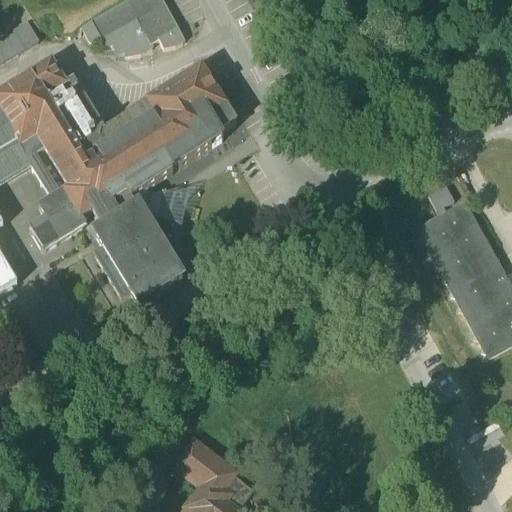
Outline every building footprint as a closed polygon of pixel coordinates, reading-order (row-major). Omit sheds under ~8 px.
[(124,54),(125,58),(140,56),(153,49),(151,47),(158,43),(163,51),(175,49),(185,43),(160,0),(131,0),(81,28),(90,44),(99,43),(102,49),(113,47),(113,49),(123,48),(124,54)] [(0,65),(38,43),(27,24),(0,40),(0,65)] [(0,179),(27,163),(35,158),(58,197),(50,201),(39,208),(46,220),(29,230),(40,248),(41,250),(42,250),(44,251),(46,251),(46,250),(82,229),(83,228),(84,226),(84,225),(84,223),(82,220),(92,214),(102,231),(94,235),(103,250),(94,255),(121,300),(130,295),(138,309),(182,283),(141,215),(133,200),(147,191),(173,175),(172,174),(223,143),(219,137),(234,129),(236,127),(202,71),(145,105),(146,106),(153,118),(103,149),(96,137),(102,133),(73,84),(67,87),(52,63),(0,93),(0,179)] [(146,106),(102,133),(96,137),(103,149),(153,118),(146,106)] [(31,169),(50,201),(58,197),(35,158),(27,163),(31,169)] [(0,187),(31,169),(27,163),(0,179),(0,187)] [(150,195),(147,191),(133,200),(141,215),(146,212),(159,222),(159,220),(165,195),(166,192),(150,195)] [(177,193),(165,195),(159,220),(168,227),(169,223),(176,197),(177,193)] [(428,203),(436,216),(453,207),(446,193),(428,203)] [(191,194),(176,197),(169,223),(181,232),(191,194)] [(511,291),(510,293),(504,282),(497,270),(500,262),(492,260),(463,208),(419,234),(420,236),(417,244),(426,246),(428,250),(425,258),(434,260),(435,264),(433,272),(441,274),(443,279),(440,285),(449,288),(450,292),(448,300),(456,302),(458,306),(456,314),(464,316),(474,334),(471,342),(480,345),(481,348),(479,356),(487,358),(488,361),(511,348),(511,291)] [(0,295),(17,285),(0,256),(0,295)] [(68,291),(90,279),(80,259),(58,271),(68,291)] [(174,472),(200,492),(220,466),(194,446),(174,472)] [(232,511),(225,506),(233,495),(227,490),(236,478),(220,466),(200,492),(185,511),(184,511),(232,511)]
